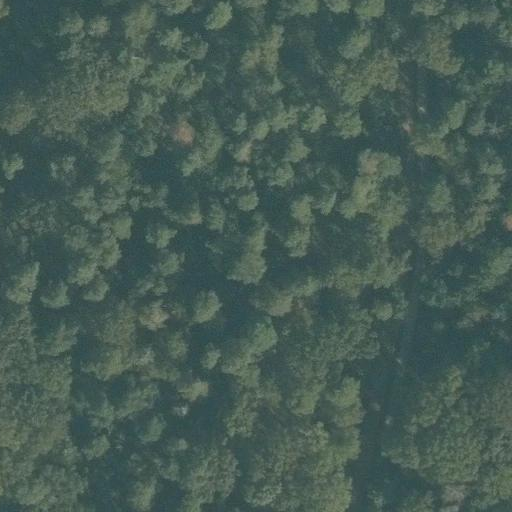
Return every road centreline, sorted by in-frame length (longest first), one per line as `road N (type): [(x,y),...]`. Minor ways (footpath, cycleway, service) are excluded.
road 1 (track): [(0,313),(222,269),(315,264),(368,245),(405,244)]
road 2 (track): [(405,244),(351,511)]
road 3 (track): [(408,0),(405,244)]
